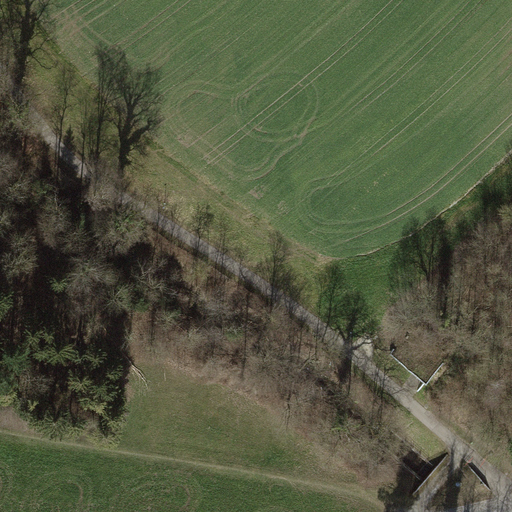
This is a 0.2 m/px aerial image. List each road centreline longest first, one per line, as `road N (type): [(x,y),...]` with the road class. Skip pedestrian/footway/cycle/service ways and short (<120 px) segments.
road 1 (track): [(511,490),(353,353),(214,255),(56,123),(0,51)]
road 2 (track): [(0,425),(338,485),(397,511)]
road 3 (track): [(353,353),(511,198)]
